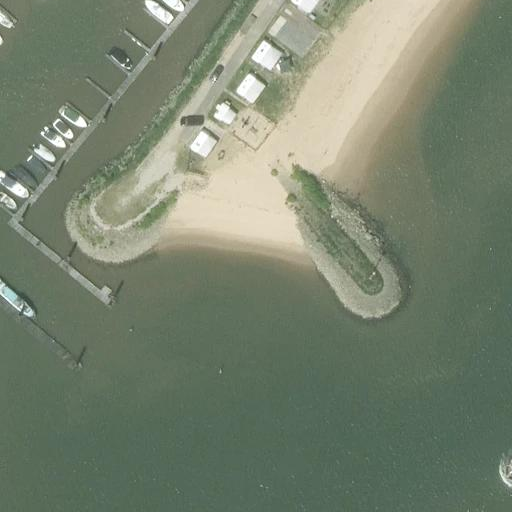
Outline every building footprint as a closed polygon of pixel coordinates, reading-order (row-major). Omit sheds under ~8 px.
[(292,0),(308,12),(317,0),(292,0)] [(285,19),(277,32),(290,40),(298,26),(285,19)] [(273,70),(286,52),(267,39),(254,57),(273,70)] [(247,72),(235,91),(252,102),(264,83),(247,72)] [(190,147),(205,158),(218,141),(203,130),(190,147)]
